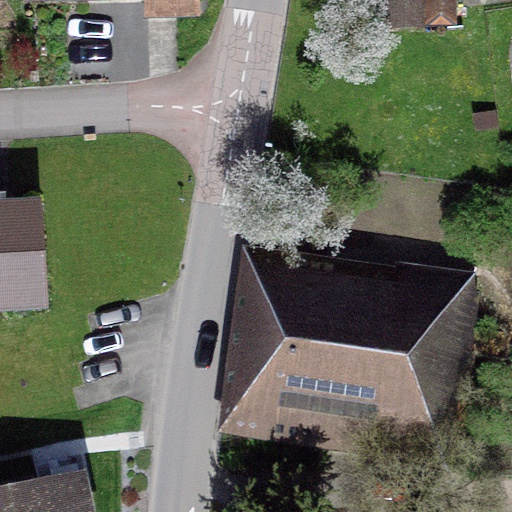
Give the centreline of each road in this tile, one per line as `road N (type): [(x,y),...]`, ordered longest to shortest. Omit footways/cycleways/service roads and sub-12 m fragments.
road 1 (tertiary): [(177,511),(231,112)]
road 2 (residential): [(0,121),(231,112)]
